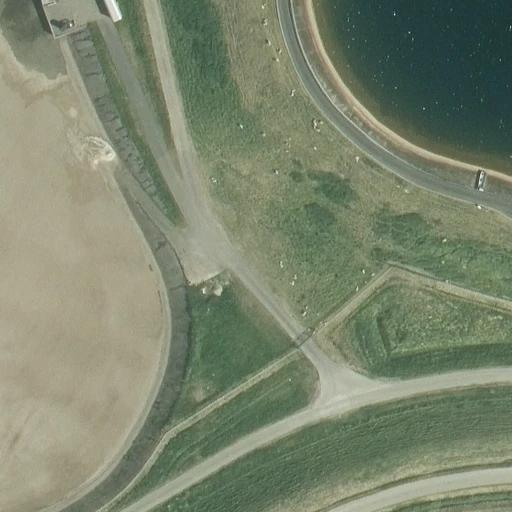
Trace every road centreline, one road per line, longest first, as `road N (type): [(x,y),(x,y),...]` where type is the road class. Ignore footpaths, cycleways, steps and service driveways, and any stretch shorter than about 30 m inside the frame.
road 1 (unclassified): [(511,375),(416,386),(322,411),(134,511)]
road 2 (unclassified): [(511,476),(412,491),(350,511)]
